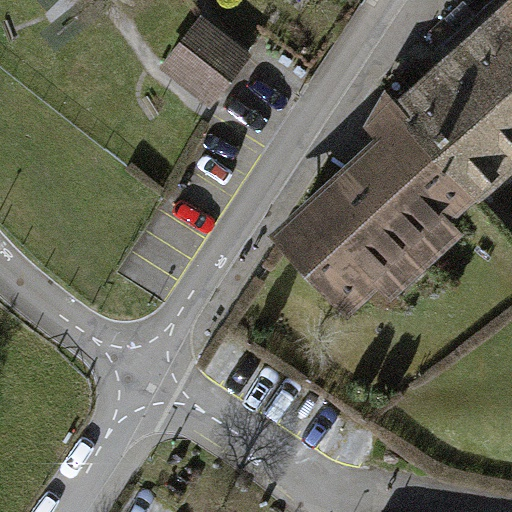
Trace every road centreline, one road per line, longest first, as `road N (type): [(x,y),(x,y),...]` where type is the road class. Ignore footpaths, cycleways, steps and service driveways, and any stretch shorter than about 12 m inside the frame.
road 1 (residential): [(388,0),(143,373)]
road 2 (residential): [(333,511),(319,480),(143,373)]
road 3 (residential): [(0,263),(28,293),(143,373)]
road 4 (residential): [(143,373),(60,511)]
